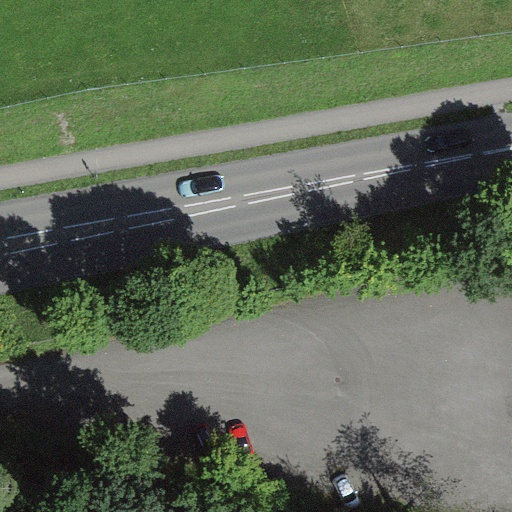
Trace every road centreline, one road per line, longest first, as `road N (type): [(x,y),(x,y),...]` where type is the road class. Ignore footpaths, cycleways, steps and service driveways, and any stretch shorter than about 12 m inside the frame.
road 1 (primary): [(511,150),(0,246)]
road 2 (track): [(0,490),(123,511)]
